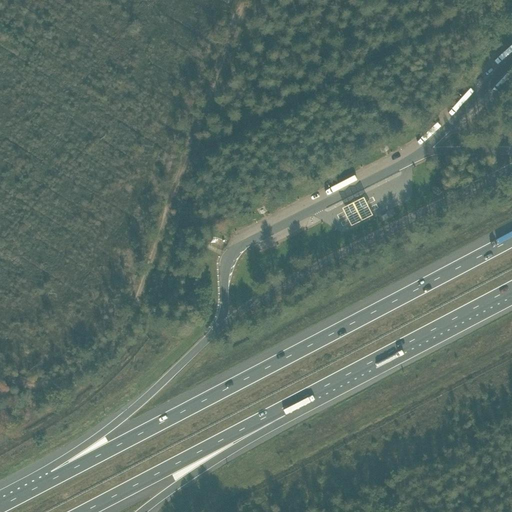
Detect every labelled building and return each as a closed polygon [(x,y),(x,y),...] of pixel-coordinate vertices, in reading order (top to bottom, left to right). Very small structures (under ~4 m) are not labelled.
[(465,129),(485,108),(480,104),(461,125),(465,129)] [(401,158),(420,145),(417,141),(398,153),(401,158)] [(320,200),(351,184),(348,178),(338,184),(335,179),(315,190),(320,200)] [(341,205),(350,223),(371,213),(363,195),(341,205)] [(245,236),(270,225),(268,221),(243,232),(245,236)] [(198,240),(203,243),(208,234),(202,231),(198,240)]
